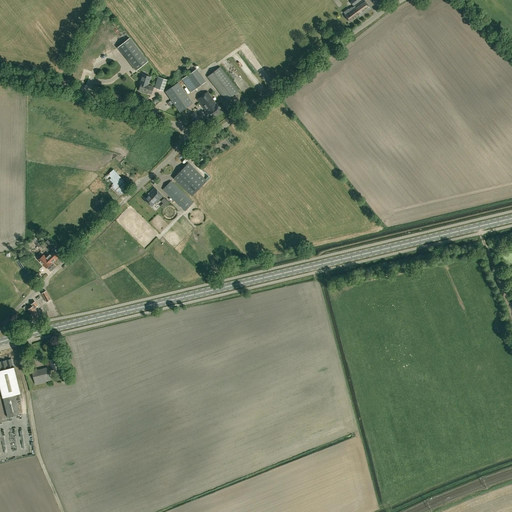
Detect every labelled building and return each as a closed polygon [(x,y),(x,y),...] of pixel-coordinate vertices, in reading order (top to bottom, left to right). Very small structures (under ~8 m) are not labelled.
[(360,17),(371,9),(364,0),(362,0),(349,10),(349,9),(343,13),(350,22),(359,15),(360,17)] [(136,71),(148,62),(129,38),(118,47),(136,71)] [(226,101),(239,91),(220,67),(207,77),(226,101)] [(182,79),(191,92),(204,82),(195,70),(182,79)] [(141,83),(139,91),(145,93),(146,92),(151,94),(154,87),(148,85),(151,77),(143,74),(140,83),(141,83)] [(158,77),(155,88),(164,91),(167,80),(158,77)] [(238,85),(245,91),(249,87),(242,81),(238,85)] [(193,104),(178,83),(165,92),(180,112),(193,104)] [(208,92),(197,99),(207,112),(206,113),(206,112),(206,113),(208,115),(207,116),(209,119),(210,119),(211,119),(222,111),(223,110),(222,110),(218,104),(217,104),(208,92)] [(188,163),(174,178),(192,196),(207,181),(204,178),(189,163),(188,163)] [(104,178),(114,190),(116,188),(121,194),(127,189),(122,183),(125,181),(115,169),(104,178)] [(193,203),(171,181),(163,190),(185,211),(193,203)] [(152,207),(163,196),(155,188),(144,199),(152,207)] [(175,209),(166,218),(170,221),(178,214),(176,212),(177,211),(175,209)] [(48,239),(44,243),(51,249),(54,246),(48,239)] [(51,264),(58,257),(53,252),(46,258),(43,256),(38,260),(46,269),(51,264)] [(51,300),(46,290),(42,293),(47,302),(51,300)] [(28,308),(29,310),(35,318),(39,315),(34,308),(38,306),(35,302),(32,304),(32,305),(28,308)] [(58,358),(50,360),(52,370),(60,368),(58,358)] [(12,359),(0,361),(0,387),(3,398),(8,417),(20,414),(15,395),(21,394),(14,367),(12,359)] [(51,380),(47,367),(32,371),(35,384),(51,380)]
